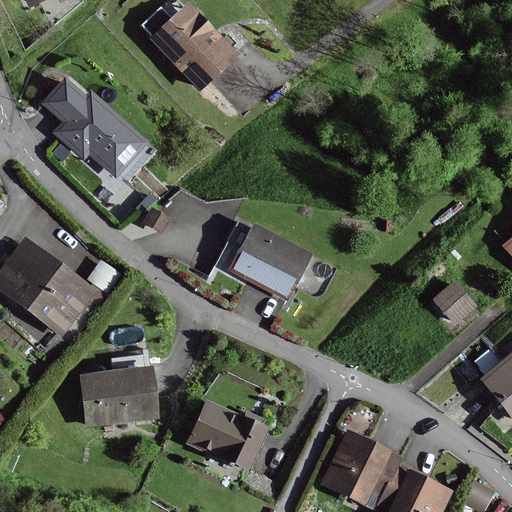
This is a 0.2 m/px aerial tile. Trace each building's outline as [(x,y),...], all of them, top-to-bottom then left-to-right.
[(153,39),(200,89),(236,55),(189,5),(153,39)] [(67,80),(46,103),(67,122),(57,132),(85,158),(90,152),(116,176),(147,142),(92,93),(87,99),(67,80)] [(161,232),(169,218),(152,209),(144,223),(161,232)] [(288,298),(310,255),(255,226),(233,269),(288,298)] [(0,285),(65,332),(95,290),(28,242),(0,280),(0,285)] [(455,321),(474,305),(454,282),(435,298),(455,321)] [(115,353),(116,363),(152,361),(151,351),(115,353)] [(511,356),(485,379),(511,411),(511,356)] [(83,376),(88,424),(158,416),(153,368),(83,376)] [(208,403),(190,443),(248,469),(266,428),(208,403)] [(390,452),(350,432),(325,484),(366,503),(390,452)] [(391,511),(441,511),(451,491),(411,472),(391,511)]
